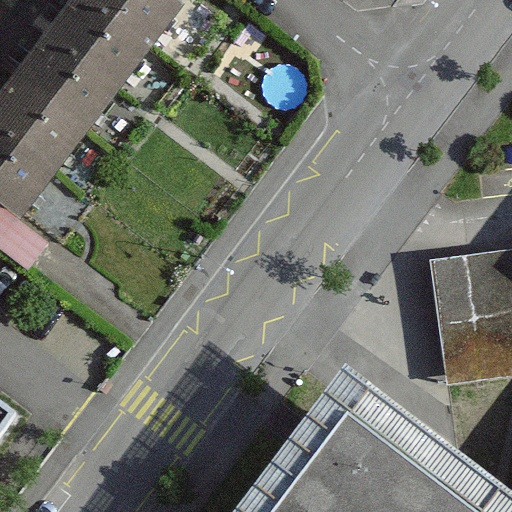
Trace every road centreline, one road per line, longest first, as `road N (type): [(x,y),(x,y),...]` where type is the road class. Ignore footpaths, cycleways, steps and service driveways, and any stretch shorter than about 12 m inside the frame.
road 1 (unclassified): [(92,511),(420,90)]
road 2 (residential): [(308,0),(360,56),(420,90)]
